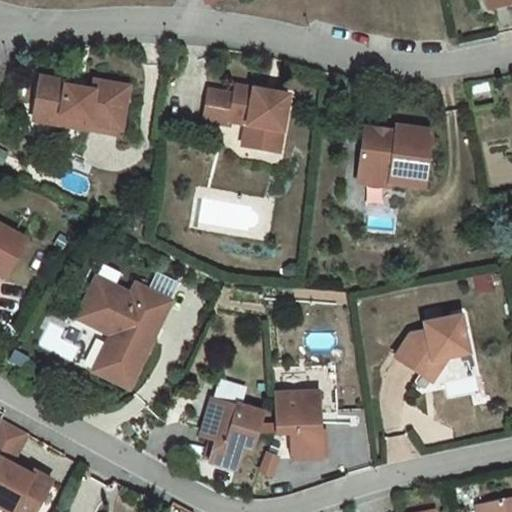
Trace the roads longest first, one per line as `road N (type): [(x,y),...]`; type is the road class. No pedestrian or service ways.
road 1 (residential): [(459,65),(402,65),(246,34),(115,23),(0,36)]
road 2 (residential): [(0,391),(208,507),(254,511)]
road 3 (residential): [(274,511),(511,452)]
